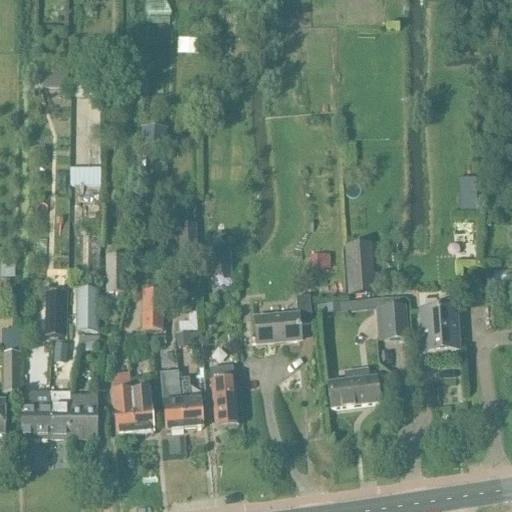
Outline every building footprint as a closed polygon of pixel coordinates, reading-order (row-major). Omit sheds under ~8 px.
[(145,4),(144,18),(171,19),(171,15),(165,4),(164,4),(164,0),(148,0),(148,4),(145,4)] [(179,40),(178,56),(199,57),(200,41),(179,40)] [(66,72),(43,72),(43,92),(66,91),(66,72)] [(236,74),(227,74),(227,83),(236,83),(236,74)] [(218,107),(205,107),(205,115),(218,115),(218,107)] [(141,130),(140,149),(141,149),(166,149),(166,130),(142,130),(141,130)] [(100,171),(73,171),(74,189),(101,189),(100,171)] [(196,227),(178,227),(178,264),(197,264),(196,227)] [(373,295),(371,248),(348,248),(350,296),(373,295)] [(228,276),(227,252),(212,252),(212,276),(228,276)] [(124,296),(124,257),(106,257),(106,296),(124,296)] [(329,258),(310,258),(311,272),(329,272),(329,258)] [(15,265),(1,265),(1,280),(14,280),(15,265)] [(45,295),(44,340),(64,340),(66,296),(45,295)] [(312,327),(309,299),(295,300),(297,318),(254,322),(256,349),(301,345),(299,328),(312,327)] [(338,305),(326,306),(327,314),(327,315),(339,314),(339,313),(338,305)] [(407,341),(405,309),(381,311),(384,343),(407,341)] [(459,354),(456,312),(420,314),(423,357),(459,354)] [(99,318),(76,318),(76,335),(98,335),(99,318)] [(142,318),(141,334),(163,334),(163,319),(142,318)] [(190,350),(189,336),(176,337),(177,351),(190,350)] [(79,339),(78,347),(99,347),(99,339),(79,339)] [(148,356),(146,341),(127,343),(129,358),(148,356)] [(55,347),(53,366),(66,367),(68,348),(55,347)] [(18,396),(18,356),(4,356),(4,396),(18,396)] [(210,373),(211,385),(215,432),(238,430),(233,371),(210,373)] [(345,385),(326,387),(330,413),(379,407),(375,381),(372,381),(371,373),(344,377),(345,385)] [(178,375),(160,377),(163,407),(165,436),(183,434),(179,395),(180,395),(179,383),(178,375)] [(118,396),(112,397),(116,439),(135,437),(131,395),(130,376),(116,377),(118,396)] [(189,383),(179,383),(180,395),(179,395),(183,434),(201,432),(199,404),(191,405),(189,383)] [(148,394),(131,395),(135,437),(152,435),(148,394)] [(28,443),(51,443),(51,426),(49,426),(49,396),(28,396),(28,443)] [(70,396),(49,396),(49,426),(51,426),(51,443),(68,443),(68,426),(70,426),(70,398),(70,396)] [(97,399),(70,398),(70,426),(68,426),(68,443),(96,443),(97,399)]
